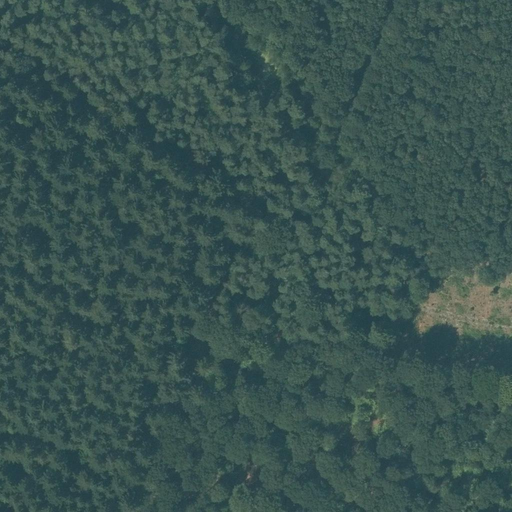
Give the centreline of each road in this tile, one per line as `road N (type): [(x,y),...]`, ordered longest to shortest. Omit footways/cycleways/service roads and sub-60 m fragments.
road 1 (track): [(0,60),(200,155),(244,191),(367,346),(511,374)]
road 2 (track): [(114,511),(192,315),(367,346)]
road 3 (track): [(329,511),(367,418),(367,346)]
road 4 (track): [(192,315),(244,191)]
